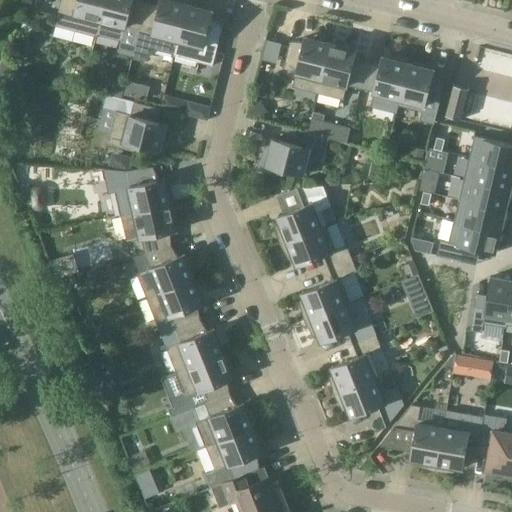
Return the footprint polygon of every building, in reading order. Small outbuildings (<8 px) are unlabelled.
[(96,36),(97,37),(106,0),(61,0),(55,26),(56,26),(58,18),(86,25),(84,32),(96,35),(96,36)] [(126,26),(140,30),(146,3),(139,0),(106,0),(97,37),(99,32),(122,38),(122,39),(123,39),(126,26)] [(175,52),(177,45),(187,5),(167,0),(161,0),(160,4),(146,3),(140,30),(133,57),(146,61),(159,48),(175,52)] [(187,5),(177,45),(201,51),(199,62),(212,65),(212,66),(213,66),(224,23),(211,17),(212,13),(213,13),(214,12),(187,5)] [(33,28),(24,23),(19,32),(28,37),(33,28)] [(294,85),(319,91),(331,44),(305,37),(305,38),(305,39),(304,43),(290,42),(284,68),(297,72),(294,85)] [(348,85),(361,88),(368,62),(355,56),(356,52),(357,52),(357,51),(331,44),(319,91),(344,98),(348,85)] [(371,105),(397,111),(409,64),(382,57),(382,58),(383,58),(382,63),(368,62),(361,88),(374,92),(371,105)] [(409,64),(397,111),(399,103),(423,109),(420,120),(434,124),(445,82),(433,76),(434,71),(435,72),(435,70),(409,64)] [(110,95),(122,98),(124,87),(113,84),(110,95)] [(451,86),(443,117),(459,121),(467,90),(451,86)] [(165,95),(162,108),(207,120),(211,107),(165,95)] [(137,144),(159,150),(166,123),(165,123),(160,122),(161,108),(135,102),(131,115),(118,111),(118,113),(119,113),(111,142),(136,148),(137,144)] [(247,113),(247,116),(256,118),(263,115),(257,104),(249,108),(247,113)] [(312,118),(308,133),(310,133),(329,138),(347,143),(351,128),(312,118)] [(323,161),(329,138),(310,133),(308,133),(305,132),(301,145),(276,139),(276,138),(275,138),(273,146),(269,145),(260,167),(283,173),(284,169),(307,175),(311,159),(323,161)] [(511,144),(475,135),(469,157),(511,167),(511,144)] [(438,137),(435,149),(443,150),(446,139),(438,137)] [(412,147),(410,155),(422,158),(424,150),(412,147)] [(128,170),(131,157),(119,154),(112,158),(110,165),(128,170)] [(427,157),(424,168),(433,170),(440,172),(443,173),(445,161),(427,157)] [(511,167),(469,157),(464,178),(511,189),(511,184),(511,167)] [(372,166),(369,178),(381,181),(384,169),(372,166)] [(118,189),(123,215),(171,204),(165,178),(164,178),(164,179),(159,180),(154,167),(127,171),(130,186),(118,189)] [(424,168),(419,189),(424,191),(435,194),(440,172),(433,170),(424,168)] [(464,178),(459,199),(506,210),(511,189),(464,178)] [(278,225),(283,242),(326,225),(320,211),(332,205),(324,186),(298,187),(297,188),(304,206),(280,215),(279,215),(282,223),(278,225)] [(30,194),(30,195),(30,201),(30,202),(31,203),(31,204),(31,205),(32,205),(32,206),(33,207),(34,208),(35,208),(35,209),(36,209),(37,209),(38,209),(39,209),(40,209),(41,209),(42,208),(43,208),(44,207),(45,207),(45,206),(46,205),(46,204),(47,204),(47,203),(47,202),(47,201),(47,195),(47,194),(47,193),(47,192),(46,191),(45,190),(45,189),(44,189),(43,188),(42,188),(41,187),(40,187),(39,187),(38,187),(37,187),(36,187),(35,188),(34,188),(33,189),(32,191),(31,192),(30,194)] [(424,191),(421,203),(429,205),(432,193),(424,191)] [(459,199),(454,220),(501,231),(506,210),(459,199)] [(174,203),(171,204),(123,215),(129,240),(142,237),(145,253),(172,245),(171,231),(176,230),(176,231),(177,230),(175,222),(178,221),(174,203)] [(441,240),(437,255),(460,261),(464,246),(496,253),(501,231),(454,220),(449,242),(441,240)] [(324,254),(329,267),(353,258),(352,256),(348,247),(347,245),(336,249),(326,225),(283,242),(291,259),(295,257),(299,265),(300,265),(300,264),(324,254)] [(434,242),(412,237),(411,239),(415,250),(431,254),(434,242)] [(360,243),(348,247),(352,256),(364,252),(360,243)] [(139,272),(149,297),(194,279),(184,253),(183,254),(183,255),(179,256),(172,245),(145,253),(151,268),(139,272)] [(303,301),(307,319),(350,302),(341,278),(358,271),(353,258),(329,267),(334,280),(304,292),(304,291),(303,291),(306,300),(303,301)] [(414,262),(404,266),(409,277),(419,273),(414,262)] [(419,275),(405,280),(410,293),(424,288),(419,275)] [(474,306),(470,330),(482,332),(483,323),(506,327),(507,325),(506,325),(511,286),(511,279),(491,276),(485,308),(474,306)] [(171,316),(176,329),(201,319),(199,305),(203,304),(204,304),(194,279),(149,297),(159,321),(171,316)] [(348,331),(353,344),(377,334),(372,321),(360,326),(350,302),(307,319),(316,335),(320,334),(323,342),(324,341),(348,331)] [(169,347),(179,371),(224,353),(214,328),(213,328),(213,329),(209,331),(201,319),(176,329),(181,342),(169,347)] [(332,375),(337,393),(380,376),(370,352),(382,347),(377,334),(353,344),(359,356),(334,366),(334,365),(333,366),(336,374),(332,375)] [(429,341),(427,350),(435,353),(438,344),(429,341)] [(502,349),(500,361),(509,362),(511,351),(502,349)] [(200,391),(206,403),(231,393),(228,379),(233,378),(233,379),(234,378),(224,353),(179,371),(188,396),(200,391)] [(455,353),(443,367),(453,368),(456,353),(455,353)] [(380,376),(337,393),(346,409),(350,408),(353,416),(354,416),(354,415),(378,405),(387,426),(405,404),(398,387),(386,390),(380,376)] [(116,385),(102,390),(106,399),(119,393),(116,385)] [(193,408),(208,445),(254,427),(244,402),(242,402),(243,403),(239,405),(231,393),(206,403),(193,408)] [(419,463),(436,468),(444,423),(419,419),(421,406),(412,404),(391,430),(392,430),(395,427),(416,431),(412,457),(411,456),(411,458),(419,459),(419,463)] [(509,473),(511,473),(511,432),(505,432),(507,418),(485,414),(484,417),(480,439),(492,441),(487,469),(493,470),(496,474),(500,476),(505,476),(509,473)] [(479,442),(484,417),(472,415),(470,428),(444,423),(436,468),(455,469),(456,466),(464,467),(464,466),(468,440),(479,442)] [(235,478),(244,475),(261,467),(258,454),(262,452),(263,453),(264,452),(254,427),(208,445),(218,470),(230,465),(235,478)] [(150,469),(136,475),(146,498),(159,492),(150,469)] [(243,503),(246,511),(257,511),(286,500),(281,487),(283,484),(280,476),(276,474),(248,486),(244,475),(235,478),(212,487),(221,508),(238,501),(239,504),(243,503)] [(290,511),(286,500),(257,511),(290,511)]
